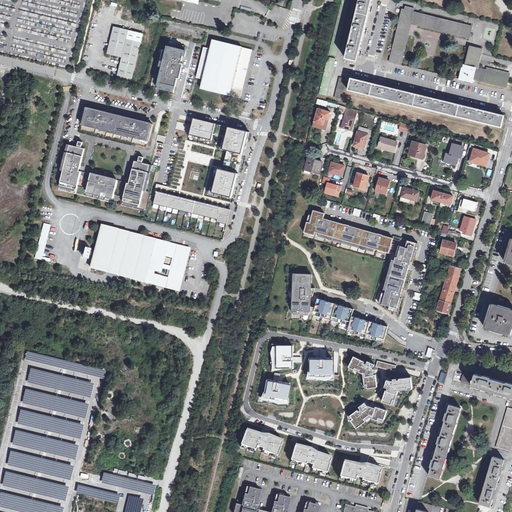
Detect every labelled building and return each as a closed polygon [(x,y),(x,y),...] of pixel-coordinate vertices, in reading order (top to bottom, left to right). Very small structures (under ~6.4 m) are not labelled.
[(342,0),(329,54),(336,56),(349,1),(349,0),(348,0),(342,0)] [(356,0),(356,4),(359,4),(354,21),(352,21),(351,26),(353,27),(349,43),(346,43),(345,48),(348,48),(345,59),(357,61),(372,0),(356,0)] [(415,9),(408,7),(407,11),(405,10),(402,9),(389,62),(401,65),(411,24),(468,38),(471,26),(414,12),(415,9)] [(143,33),(114,26),(107,54),(122,57),(118,75),(132,79),(143,33)] [(240,88),(250,49),(242,47),(212,39),(210,49),(203,79),(200,89),(230,96),(230,95),(241,98),(243,89),(240,88)] [(163,49),(159,66),(162,67),(157,88),(173,92),(177,78),(180,79),(183,64),(181,63),(185,46),(177,44),(176,44),(176,45),(175,48),(167,46),(166,50),(163,49)] [(458,79),(470,82),(471,79),(473,79),(507,87),(510,76),(506,75),(507,72),(499,70),(498,73),(478,68),(482,50),(469,46),(464,65),(462,64),(458,79)] [(196,78),(203,79),(210,49),(204,47),(196,78)] [(240,88),(243,89),(253,50),(250,49),(240,88)] [(327,60),(324,72),(332,74),(335,59),(330,58),(327,60)] [(326,96),(332,74),(324,72),(319,94),(326,96)] [(348,80),(341,78),(336,98),(342,100),(348,80)] [(494,113),(494,111),(490,110),(489,112),(472,108),(473,106),(468,105),(468,107),(451,103),(451,100),(447,99),(446,102),(429,98),(430,95),(425,94),(425,97),(408,92),(409,90),(404,89),(403,91),(387,87),(387,85),(382,84),(382,86),(365,82),(366,80),(361,79),(361,81),(351,78),(348,90),(501,127),(504,116),(494,113)] [(352,131),(358,110),(348,107),(344,121),(342,120),(340,129),(345,130),(346,129),(352,131)] [(100,111),(86,108),(84,108),(82,118),(80,124),(81,124),(107,131),(107,129),(114,131),(114,133),(115,131),(122,133),(122,134),(147,141),(149,133),(150,134),(153,124),(151,124),(137,120),(137,121),(132,120),(132,121),(125,119),(125,118),(120,117),(120,119),(116,118),(116,116),(112,115),(112,116),(104,114),(104,113),(100,112),(100,111)] [(315,121),(313,121),(313,124),(324,128),(325,126),(326,127),(330,113),(318,109),(315,121)] [(250,132),(194,118),(190,135),(212,140),(213,133),(226,136),(223,149),(230,151),(225,170),(218,169),(212,193),(233,198),(250,132)] [(401,123),(399,131),(408,134),(410,126),(401,123)] [(368,135),(367,134),(358,132),(354,146),(359,147),(359,148),(365,150),(367,141),(366,140),(368,135)] [(158,135),(157,142),(164,143),(166,137),(158,135)] [(397,142),(381,137),(378,147),(394,152),(397,142)] [(77,189),(81,171),(79,171),(80,168),(85,149),(81,148),(83,142),(79,141),(77,147),(67,144),(61,170),(63,171),(60,185),(66,186),(66,185),(71,186),(71,188),(77,189)] [(421,143),(416,142),(415,143),(413,142),(411,147),(413,147),(410,155),(418,157),(418,158),(424,160),(425,157),(423,156),(426,146),(421,144),(421,143)] [(449,154),(446,153),(444,160),(456,164),(458,158),(460,158),(463,147),(452,144),(449,154)] [(469,161),(482,164),(483,160),(486,161),(488,154),(472,149),(469,161)] [(135,161),(129,183),(128,183),(123,201),(129,202),(129,201),(135,202),(134,203),(140,205),(144,191),(146,191),(153,165),(142,163),(144,157),(140,156),(138,162),(135,161)] [(322,162),(308,158),(305,169),(319,173),(322,162)] [(339,164),(332,162),(329,173),(342,177),(345,166),(341,165),(342,162),(340,161),(339,164)] [(114,195),(118,180),(107,178),(106,179),(99,177),(99,176),(91,174),(87,189),(114,195)] [(362,176),(358,174),(354,186),(365,190),(370,174),(368,174),(368,175),(368,176),(363,175),(362,176)] [(330,178),(324,176),(322,182),(327,184),(325,191),(325,193),(331,194),(331,192),(339,194),(342,186),(329,182),(330,178)] [(376,191),(380,192),(386,193),(389,180),(379,177),(376,191)] [(391,181),(389,180),(386,193),(380,192),(380,194),(387,196),(391,181)] [(164,193),(157,191),(154,204),(218,220),(217,222),(227,224),(231,209),(168,194),(170,187),(165,186),(164,193)] [(412,190),(404,187),(401,197),(400,202),(408,204),(409,199),(417,201),(420,192),(419,191),(413,189),(412,190)] [(433,203),(440,205),(444,193),(434,191),(431,199),(436,201),(436,202),(434,201),(433,203)] [(453,196),(444,193),(440,205),(447,207),(447,205),(445,205),(446,203),(451,205),(453,196)] [(316,232),(319,233),(318,236),(319,236),(320,233),(326,235),(327,233),(334,235),(333,237),(339,239),(339,242),(340,242),(341,239),(345,240),(344,243),(345,244),(346,241),(352,243),(352,241),(358,242),(357,245),(361,246),(361,243),(367,245),(367,247),(373,248),(372,251),(373,252),(374,249),(378,250),(378,248),(382,248),(381,251),(389,253),(391,244),(393,238),(382,235),(383,233),(379,232),(378,234),(374,232),(354,227),(349,226),(350,224),(346,222),(345,224),(328,219),(323,218),(324,216),(320,215),(321,212),(313,210),(312,215),(308,214),(306,221),(307,222),(304,232),(311,234),(312,231),(316,232)] [(433,215),(425,213),(422,223),(430,226),(433,215)] [(464,233),(463,233),(471,236),(476,220),(468,218),(465,228),(463,228),(462,232),(464,233)] [(45,224),(36,258),(42,260),(51,225),(45,224)] [(102,226),(91,268),(107,272),(107,269),(117,272),(117,275),(178,291),(180,281),(153,274),(154,270),(161,272),(165,256),(173,258),(171,266),(184,270),(187,257),(182,255),(184,247),(143,236),(143,235),(138,233),(138,235),(127,232),(127,235),(117,232),(118,230),(102,226)] [(448,230),(447,234),(460,238),(461,234),(448,230)] [(393,237),(393,238),(391,244),(398,246),(400,239),(393,237)] [(457,243),(444,240),(441,252),(453,256),(453,254),(455,255),(457,248),(455,248),(457,243)] [(407,241),(405,248),(415,251),(417,244),(407,241)] [(417,251),(415,251),(405,248),(398,246),(394,260),(392,259),(392,261),(394,262),(392,267),(394,268),(392,274),(390,274),(389,276),(391,277),(390,283),(388,282),(386,288),(384,288),(384,289),(386,290),(385,293),(384,297),(381,296),(379,303),(385,305),(389,306),(388,310),(394,312),(395,308),(398,309),(402,298),(403,294),(401,294),(402,289),(408,269),(409,265),(411,265),(412,261),(410,261),(412,256),(415,257),(417,251)] [(446,282),(443,289),(454,293),(454,292),(455,292),(456,289),(455,288),(461,269),(450,266),(447,277),(444,276),(442,281),(446,282)] [(309,312),(310,312),(311,307),(311,296),(313,296),(314,294),(311,294),(311,288),(312,275),(297,274),(296,281),(294,281),(294,291),(293,311),(294,311),(298,312),(298,313),(305,313),(305,312),(309,312)] [(447,315),(454,293),(443,289),(443,290),(441,290),(439,296),(441,297),(437,311),(447,315)] [(379,338),(379,340),(384,341),(387,331),(388,327),(381,324),(379,332),(375,331),(377,323),(363,319),(361,326),(357,325),(359,318),(356,317),(352,316),(353,312),(354,309),(347,307),(345,314),(341,313),(343,306),(329,301),(327,309),(323,308),(325,300),(317,298),(315,307),(313,313),(318,314),(319,312),(326,314),(325,316),(336,319),(337,317),(344,319),(343,321),(350,323),(349,325),(348,330),(353,332),(354,330),(361,332),(361,334),(371,337),(372,335),(379,337),(379,338)] [(511,323),(511,309),(493,304),(485,328),(509,335),(511,323)] [(313,315),(349,325),(350,323),(343,321),(344,319),(337,317),(336,319),(325,316),(326,314),(319,312),(318,314),(313,313),(313,315)] [(384,343),(384,341),(379,340),(379,338),(379,337),(372,335),(371,337),(361,334),(361,332),(354,330),(353,332),(348,330),(347,332),(384,343)] [(292,353),(292,345),(277,345),(277,366),(292,366),(292,362),(292,357),(292,353)] [(315,358),(310,358),(310,373),(332,372),(332,371),(332,357),(325,357),(320,357),(315,358)] [(365,362),(357,358),(351,370),(357,372),(358,371),(362,373),(361,374),(365,376),(366,376),(367,377),(368,380),(366,380),(367,387),(369,387),(370,391),(378,390),(375,375),(374,375),(374,373),(375,373),(374,369),(373,370),(373,368),(374,365),(368,361),(366,364),(364,363),(365,362)] [(396,366),(377,361),(376,367),(395,372),(396,366)] [(511,385),(475,375),(475,377),(464,374),(462,383),(511,397),(511,385)] [(397,394),(399,389),(398,389),(398,387),(407,386),(408,388),(413,388),(411,378),(399,379),(399,380),(397,380),(397,379),(393,379),(393,381),(390,381),(387,380),(384,387),(388,388),(386,391),(382,400),(391,403),(393,398),(395,399),(397,394)] [(291,383),(282,382),(278,381),(273,380),(269,380),(267,394),(288,397),(290,386),(291,383)] [(384,419),(387,410),(375,406),(375,407),(374,407),(374,405),(370,404),(370,405),(367,405),(365,402),(359,407),(361,409),(359,411),(358,409),(350,415),(353,418),(350,420),(356,428),(366,420),(364,418),(369,414),(373,416),(371,418),(378,420),(378,417),(384,419)] [(461,408),(449,405),(447,413),(446,412),(445,415),(444,420),(445,420),(440,436),(439,436),(437,443),(438,444),(433,460),(432,460),(430,466),(431,467),(429,475),(440,478),(461,408)] [(511,409),(508,408),(497,448),(511,452),(511,448),(511,409)] [(283,461),(289,439),(272,435),(268,437),(250,432),(246,451),(283,461)] [(291,464),(331,474),(337,453),(321,449),(317,446),(298,441),(291,464)] [(341,478),(384,489),(391,462),(378,460),(372,460),(364,460),(348,455),(341,478)] [(505,461),(493,457),(480,503),(491,507),(493,499),(494,499),(496,492),(495,492),(500,476),(501,476),(503,469),(502,469),(505,461)] [(318,511),(320,506),(309,503),(308,508),(304,507),(303,511),(286,511),(290,499),(279,496),(277,503),(274,502),(271,511),(264,511),(256,510),(257,506),(261,491),(249,488),(247,495),(244,494),(242,502),(237,500),(236,504),(234,504),(233,508),(235,508),(233,511),(318,511)] [(431,511),(433,507),(419,503),(417,511),(431,511)]
